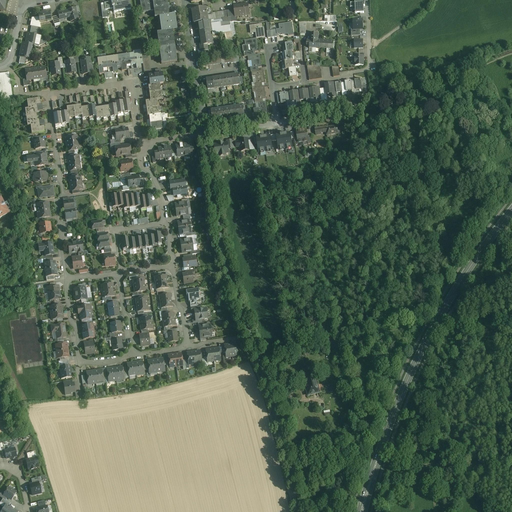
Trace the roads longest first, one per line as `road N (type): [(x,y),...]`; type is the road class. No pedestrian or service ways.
road 1 (primary): [(511,210),(424,344),(362,511)]
road 2 (track): [(256,356),(314,343),(310,161)]
road 3 (residential): [(249,336),(217,228),(204,133)]
road 4 (residential): [(300,511),(249,336)]
road 5 (residential): [(150,141),(138,137),(131,83),(48,92)]
